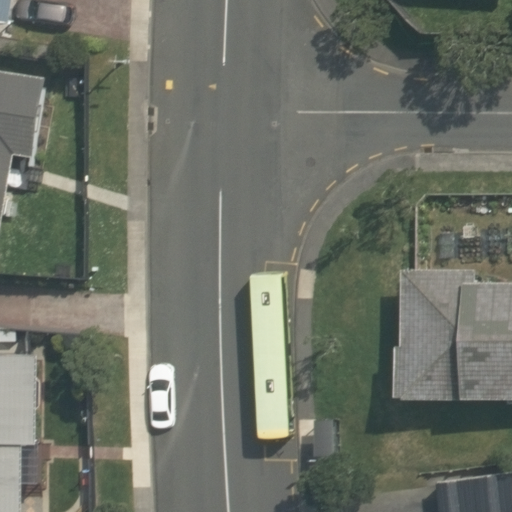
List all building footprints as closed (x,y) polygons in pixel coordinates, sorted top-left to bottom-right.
[(16,0),(0,0),(0,22),(12,25),(16,0)] [(38,159),(50,78),(0,70),(0,256),(15,156),(38,159)] [(511,283),(477,283),(477,270),(403,270),(403,346),(397,346),(397,397),(406,398),(406,400),(511,400),(511,283)] [(26,511),(27,445),(41,445),(40,355),(0,354),(0,511),(26,511)] [(336,456),(336,421),(318,421),(318,456),(336,456)] [(511,511),(511,473),(433,484),(437,511),(511,511)]
